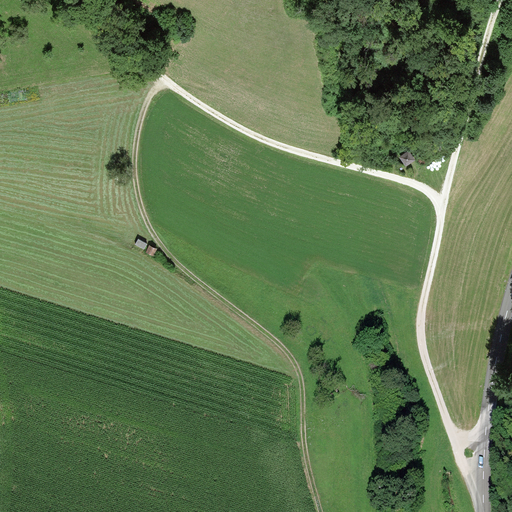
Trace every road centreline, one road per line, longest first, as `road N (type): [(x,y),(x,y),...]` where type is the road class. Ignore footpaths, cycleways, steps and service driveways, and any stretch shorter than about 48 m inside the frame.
road 1 (track): [(499,0),(460,116),(419,315),(428,372),(482,501)]
road 2 (track): [(318,511),(288,358),(182,272),(138,210),(131,154),(137,119),(160,81)]
road 3 (track): [(84,0),(160,81),(258,137),(418,187),(440,212)]
road 4 (tertiary): [(483,511),(486,407),(511,290)]
